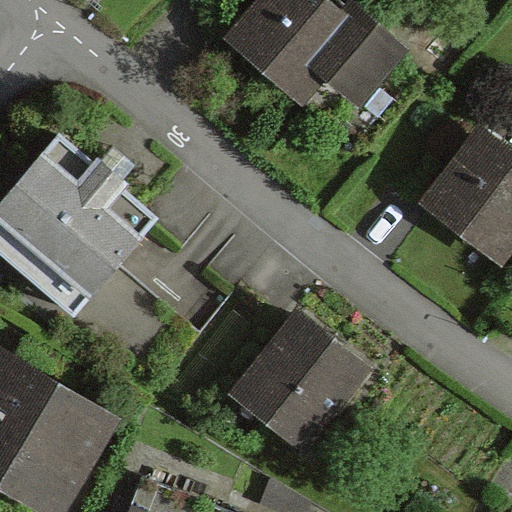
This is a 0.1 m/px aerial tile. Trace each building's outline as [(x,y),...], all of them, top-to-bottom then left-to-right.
[(359,107),(412,46),(357,0),(338,0),(336,3),(332,0),(256,0),(226,36),(322,117),(343,93),(359,107)] [(511,253),(511,147),(479,123),(419,203),(504,265),(511,253)] [(129,180),(100,155),(93,162),(58,131),(0,196),(0,249),(75,315),(159,219),(122,187),(129,180)] [(307,454),(374,366),(297,307),(229,395),(307,454)] [(0,366),(0,486),(44,511),(61,511),(109,430),(0,366)] [(225,511),(142,480),(129,511),(225,511)]
